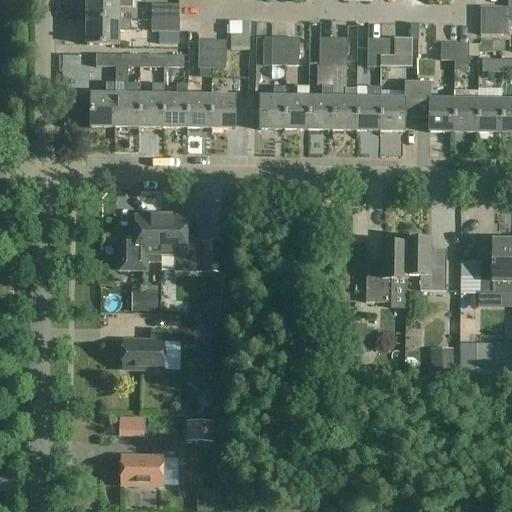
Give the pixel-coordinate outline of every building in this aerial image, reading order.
[(87,0),(87,22),(120,23),(120,22),(120,9),(132,9),(131,0),(87,0)] [(152,20),(179,21),(179,7),(152,7),(152,20)] [(481,23),(508,23),(508,9),(481,9),(481,23)] [(179,21),(152,20),(152,34),(179,34),(179,21)] [(131,22),(120,22),(120,23),(87,22),(87,47),(120,47),(120,33),(131,33),(131,22)] [(508,23),(481,23),(481,37),(507,38),(508,23)] [(160,34),(160,45),(181,45),(181,34),(179,34),(160,34)] [(285,68),(285,40),(271,40),(271,69),(285,68)] [(299,40),(285,40),(285,68),(299,68),(299,40)] [(333,69),(334,41),(320,41),(320,69),(333,69)] [(333,69),(347,69),(347,41),(334,41),(333,69)] [(368,70),(381,70),(381,59),(382,42),(368,42),(368,70)] [(411,42),(382,42),(381,59),(381,70),(411,70),(411,42)] [(212,71),(212,43),(199,43),(199,71),(212,71)] [(212,43),(212,71),(226,71),(226,43),(212,43)] [(441,46),(441,64),(454,64),(455,46),(441,46)] [(468,75),(469,47),(455,46),(454,64),(454,75),(468,75)] [(116,70),(116,57),(97,57),(96,70),(100,70),(100,77),(114,77),(114,70),(116,70)] [(116,57),(116,70),(140,70),(140,58),(116,57)] [(140,58),(140,70),(164,71),(164,58),(140,58)] [(164,58),(164,71),(184,71),(184,58),(164,58)] [(503,75),(503,63),(483,63),(483,75),(503,75)] [(511,63),(503,63),(503,75),(511,75),(511,63)] [(417,119),(418,85),(404,85),(404,94),(381,93),(380,134),(405,134),(405,118),(417,119)] [(418,85),(417,119),(429,119),(429,135),(453,135),(454,102),(430,102),(431,85),(418,85)] [(115,130),(116,87),(106,87),(105,97),(91,97),(90,130),(115,130)] [(115,130),(139,130),(139,97),(139,87),(127,87),(127,97),(116,97),(116,87),(115,130)] [(139,97),(139,130),(163,131),(163,98),(162,98),(163,87),(153,87),(153,98),(139,97)] [(163,98),(163,131),(187,131),(187,98),(187,88),(177,88),(177,98),(163,98)] [(308,133),(332,133),(333,100),(333,89),(323,89),(323,100),(309,100),(308,133)] [(284,133),(285,100),(283,100),(283,90),(274,90),(274,99),(260,99),(260,132),(284,133)] [(285,100),(284,133),(308,133),(309,100),(308,100),(308,90),(297,90),(297,100),(285,100)] [(333,100),(332,133),(356,134),(357,101),(356,101),(356,91),(345,91),(345,100),(333,100)] [(356,134),(380,134),(381,93),(370,93),(370,101),(357,101),(356,134)] [(211,131),(211,98),(187,98),(187,131),(211,131)] [(236,99),(211,98),(211,131),(236,132),(236,99)] [(478,103),(454,102),(453,135),(477,136),(478,103)] [(502,103),(478,103),(477,136),(502,136),(502,103)] [(511,103),(502,103),(502,136),(511,136),(511,103)] [(148,265),(161,265),(162,216),(147,216),(147,218),(136,218),(136,244),(119,244),(119,273),(147,273),(148,265)] [(162,216),(161,265),(162,265),(162,257),(175,258),(174,274),(202,275),(203,246),(188,246),(188,220),(177,219),(177,217),(162,216)] [(406,282),(406,242),(406,246),(382,246),(382,270),(366,270),(365,294),(365,304),(391,305),(391,294),(392,282),(406,282)] [(430,243),(406,242),(406,282),(406,278),(420,279),(419,294),(445,294),(446,270),(430,270),(430,243)] [(480,295),(511,295),(511,243),(493,243),(492,264),(481,264),(480,295)] [(175,332),(151,332),(151,344),(124,344),(123,372),(163,372),(164,345),(175,345),(175,332)] [(472,373),(487,373),(488,360),(472,360),(472,373)] [(213,444),(213,423),(186,424),(186,444),(213,444)] [(160,435),(181,432),(180,424),(158,427),(160,435)] [(180,444),(152,444),(152,460),(122,460),(122,488),(162,488),(162,461),(180,461),(180,444)] [(166,461),(166,490),(182,490),(182,461),(166,461)]
